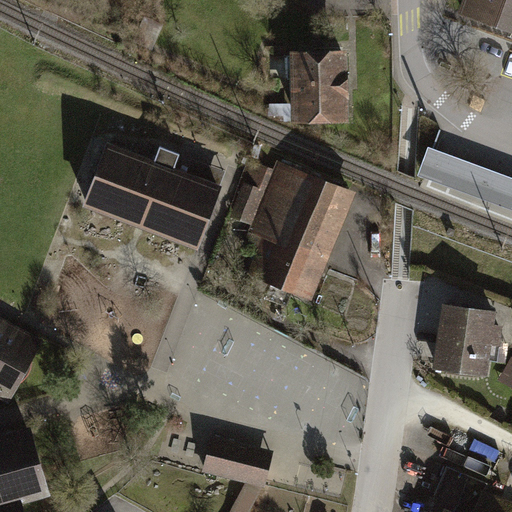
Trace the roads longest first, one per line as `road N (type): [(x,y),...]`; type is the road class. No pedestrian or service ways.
road 1 (residential): [(400,295),(372,511)]
road 2 (residential): [(410,0),(414,62),(424,84),(474,127),(511,144)]
road 3 (track): [(511,446),(389,389)]
